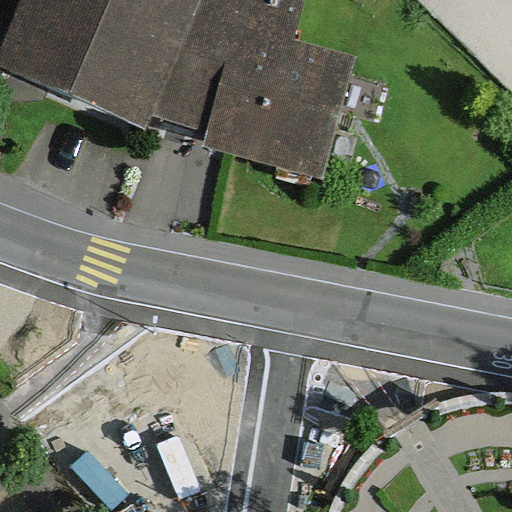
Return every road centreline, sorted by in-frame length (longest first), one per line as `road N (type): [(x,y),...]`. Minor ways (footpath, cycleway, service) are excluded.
road 1 (tertiary): [(399,328),(96,265)]
road 2 (residential): [(96,265),(196,358),(259,497)]
road 3 (residential): [(259,497),(339,375),(399,328)]
